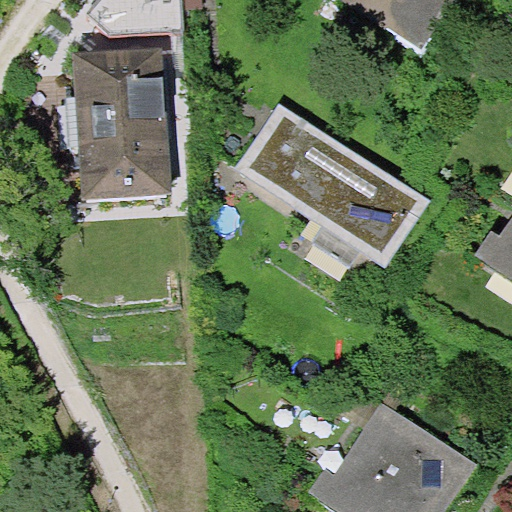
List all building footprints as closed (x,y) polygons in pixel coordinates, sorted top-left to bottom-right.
[(455,0),(320,0),(419,59),(455,0)] [(144,50),(56,57),(68,207),(158,201),(144,50)] [(377,271),(421,204),(266,104),(224,172),(377,271)] [(511,208),(477,259),(511,282),(511,208)] [(250,263),(266,233),(237,214),(220,243),(250,263)] [(449,511),(476,470),(376,403),(328,476),(319,471),(301,498),(321,511),(449,511)] [(0,503),(0,511),(33,511),(14,490),(0,503)]
